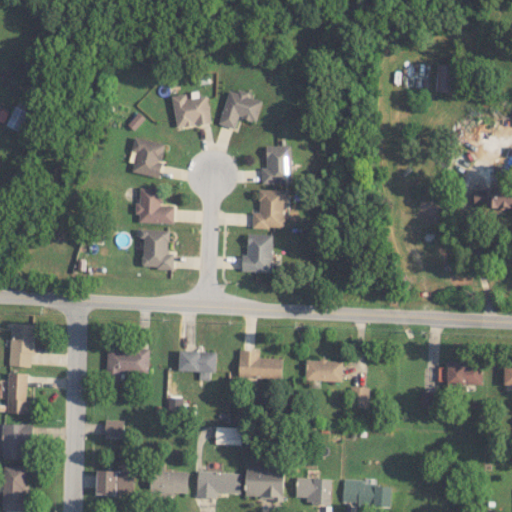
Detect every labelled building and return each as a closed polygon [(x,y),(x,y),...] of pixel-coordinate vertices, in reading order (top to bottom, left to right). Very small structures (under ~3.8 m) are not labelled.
[(452,92),(453,64),(436,63),(435,91),(452,92)] [(219,124),(235,128),(238,116),(256,121),(262,98),(237,91),(237,92),(229,89),(219,124)] [(175,127),(211,123),(208,96),(187,98),(186,94),(172,95),(175,127)] [(27,111),(15,106),(6,124),(18,130),(27,111)] [(136,153),(132,171),(158,177),(166,143),(134,136),(131,151),(136,153)] [(262,183),(292,182),(291,145),(265,145),(266,167),(261,167),(262,183)] [(511,183),(492,183),(492,190),(474,190),(474,206),(511,206),(511,183)] [(138,222),(173,223),(174,206),(161,205),(162,187),(139,187),(139,203),(135,203),(135,214),(138,214),(138,222)] [(251,226),(284,227),(285,190),(259,189),(258,212),(252,212),(251,226)] [(173,268),(173,253),(168,253),(168,229),(135,228),(135,237),(142,237),(141,267),(173,268)] [(271,271),(272,234),(247,233),(247,254),(241,254),(241,271),(271,271)] [(35,323),(11,323),(9,365),(33,366),(35,323)] [(149,348),(107,347),(106,376),(148,377),(149,348)] [(259,349),(239,349),(238,376),(282,378),(282,358),(259,357),(259,349)] [(178,370),(199,371),(198,379),(209,379),(210,371),(215,372),(216,351),(179,350),(178,370)] [(342,360),(305,359),(305,379),(342,380),(342,360)] [(481,363),(447,363),(447,385),(482,384),(481,363)] [(28,373),(8,372),(7,412),(27,413),(28,373)] [(368,407),(368,386),(351,386),(350,406),(368,407)] [(435,391),(420,391),(421,408),(435,408),(435,391)] [(123,420),(105,419),(104,437),(123,437),(123,420)] [(31,424),(2,423),(1,458),(31,459),(31,424)] [(241,444),(241,427),(215,426),(215,443),(241,444)] [(25,466),(2,465),(1,509),(24,510),(25,466)] [(284,466),(246,465),(245,497),(283,498),(284,466)] [(134,494),(135,471),(97,470),(96,493),(134,494)] [(150,470),(149,495),(174,496),(174,492),(187,493),(188,471),(150,470)] [(196,496),(216,497),(216,492),(240,493),(241,472),(197,471),(196,496)] [(295,497),(305,497),(305,503),(330,504),(331,477),(296,477),(295,497)] [(390,505),(391,483),(342,481),(341,503),(390,505)]
